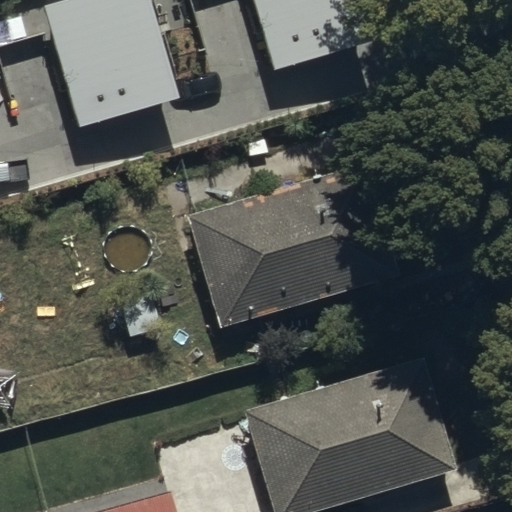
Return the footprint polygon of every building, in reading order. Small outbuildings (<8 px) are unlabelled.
[(150,0),(70,0),(45,7),(80,130),(180,101),(150,0)] [(364,0),(256,0),(276,69),(376,40),(364,0)] [(187,217),(220,327),(398,275),(364,160),(292,181),(283,149),(198,175),(208,211),(187,217)] [(162,329),(147,284),(111,296),(126,341),(162,329)] [(242,410),(272,511),(317,511),(456,471),(422,356),(242,410)] [(172,511),(166,490),(92,511),(172,511)]
